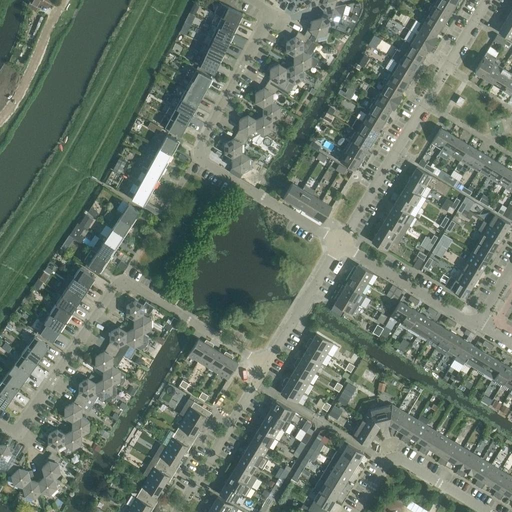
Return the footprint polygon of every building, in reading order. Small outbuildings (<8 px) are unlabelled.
[(30,0),(28,5),(37,9),(40,2),(49,8),(53,0),(30,0)] [(318,0),(318,3),(324,10),(333,7),(335,0),(318,0)] [(451,11),(453,12),(457,5),(448,0),(434,0),(434,1),(432,0),(431,2),(449,13),(451,11)] [(449,18),(447,16),(449,13),(431,2),(429,4),(431,5),(428,10),(430,11),(429,14),(445,24),(449,18)] [(242,14),(219,3),(214,13),(216,13),(238,24),(242,14)] [(328,25),(341,22),(346,4),(333,7),(324,10),(321,18),(328,25)] [(189,12),(186,17),(193,21),(195,15),(189,12)] [(211,23),(233,33),(238,24),(216,13),(211,23)] [(439,30),(441,31),(445,24),(429,14),(427,17),(425,16),(422,21),(420,20),(419,22),(437,33),(439,30)] [(41,16),(33,34),(38,36),(45,18),(41,16)] [(326,34),(328,25),(321,18),(318,19),(313,20),(310,29),(308,29),(304,35),(308,38),(312,32),(317,36),(326,34)] [(438,37),(435,36),(437,33),(419,22),(418,24),(419,25),(416,30),(419,31),(417,34),(434,44),(438,37)] [(499,32),(511,39),(511,26),(505,22),(499,32)] [(206,33),(228,43),(233,33),(211,23),(206,33)] [(338,23),(336,29),(343,31),(345,26),(338,23)] [(292,54),(294,56),(303,51),(306,53),(313,41),(308,38),(304,35),(298,32),(295,37),(287,41),(287,51),(288,51),(292,54)] [(202,43),(224,53),(228,43),(206,33),(202,43)] [(434,44),(417,34),(415,33),(410,40),(408,39),(407,41),(425,52),(427,50),(429,51),(434,44)] [(497,34),(494,40),(503,46),(504,44),(507,40),(497,34)] [(426,57),(424,55),(425,52),(407,41),(406,43),(408,44),(405,49),(407,50),(405,53),(422,64),(426,57)] [(197,52),(219,63),(224,53),(202,43),(197,52)] [(306,53),(303,51),(294,56),(294,64),(303,69),(311,65),(314,67),(318,60),(311,56),(306,53)] [(484,78),(493,62),(496,57),(487,51),(474,72),(484,78)] [(214,73),(219,63),(197,52),(192,62),(198,65),(214,73)] [(422,64),(405,53),(403,52),(398,60),(396,59),(395,61),(414,72),(415,69),(418,70),(422,64)] [(361,60),(358,64),(362,67),(364,68),(367,63),(361,60)] [(414,76),(412,75),(414,72),(395,61),(394,63),(396,64),(393,69),(395,70),(393,73),(410,83),(414,76)] [(493,83),(503,68),(493,62),(484,78),(493,83)] [(270,78),(267,83),(278,89),(280,85),(285,88),(290,80),(286,78),(287,69),(279,64),(271,68),(270,78)] [(302,79),(303,69),(294,64),(287,69),(286,78),(290,80),(294,83),(302,79)] [(211,77),(214,73),(198,65),(196,69),(191,66),(185,76),(206,88),(212,78),(211,77)] [(503,68),(493,83),(503,89),(511,74),(503,68)] [(404,88),(406,90),(410,83),(393,73),(392,76),(389,74),(386,79),(385,78),(383,80),(402,91),(404,88)] [(511,73),(511,74),(503,89),(511,94),(511,73)] [(180,85),(201,97),(206,88),(185,76),(180,85)] [(402,95),(400,94),(402,91),(383,80),(382,82),(384,83),(381,88),(383,89),(381,92),(398,102),(402,95)] [(256,102),(263,106),(272,102),(272,93),(275,93),(278,89),(267,83),(264,88),(256,92),(256,102)] [(175,95),(196,107),(201,97),(180,85),(175,95)] [(392,108),(394,109),(398,102),(381,92),(380,95),(378,94),(375,99),(373,98),(372,100),(390,111),(392,108)] [(170,104),(191,116),(196,107),(175,95),(170,104)] [(460,96),(455,103),(461,106),(465,99),(460,96)] [(391,115),(388,114),(390,111),(372,100),(370,102),(372,103),(369,108),(371,109),(370,112),(386,122),(391,115)] [(263,106),(263,115),(272,120),(280,116),(280,106),(272,102),(263,106)] [(165,113),(186,125),(191,116),(170,104),(165,113)] [(331,122),(334,117),(331,115),(327,112),(324,118),(331,122)] [(380,128),(382,129),(386,122),(370,112),(368,115),(366,113),(363,118),(361,117),(360,119),(378,130),(380,128)] [(159,124),(180,135),(186,125),(165,113),(159,124)] [(240,119),(239,129),(236,134),(247,140),(250,142),(253,138),(262,133),(256,129),(256,120),(248,115),(240,119)] [(263,115),(256,120),(256,129),(262,133),(263,134),(272,129),(272,120),(263,115)] [(379,135),(376,133),(378,130),(360,119),(357,118),(352,128),(358,131),(375,141),(379,135)] [(157,125),(154,131),(159,134),(162,128),(157,125)] [(441,128),(431,143),(441,149),(450,133),(441,128)] [(368,147),(370,148),(375,141),(358,131),(356,134),(354,133),(351,138),(349,137),(348,139),(366,150),(368,147)] [(450,133),(441,149),(450,154),(460,139),(450,133)] [(180,141),(167,134),(162,144),(156,141),(154,145),(159,148),(160,147),(173,154),(180,141)] [(241,144),(244,144),(247,140),(236,134),(233,139),(225,143),(225,153),(233,157),(241,153),(241,144)] [(367,154),(365,153),(366,150),(348,139),(347,141),(349,142),(346,147),(348,148),(346,151),(363,161),(367,154)] [(460,139),(450,154),(460,160),(469,145),(460,139)] [(469,145),(460,160),(469,165),(478,150),(469,145)] [(147,157),(153,160),(166,167),(173,154),(160,147),(159,148),(155,156),(150,154),(147,157)] [(359,168),(363,161),(346,151),(344,150),(338,160),(354,170),(356,167),(359,168)] [(478,150),(469,165),(478,171),(487,156),(478,150)] [(252,159),(241,153),(233,157),(232,167),(229,172),(240,178),(242,174),(252,169),(252,159)] [(487,156),(478,171),(487,177),(497,161),(487,156)] [(120,174),(126,163),(119,159),(113,170),(120,174)] [(141,170),(146,173),(146,172),(159,180),(166,167),(153,160),(148,169),(143,166),(141,170)] [(497,161),(487,177),(497,182),(506,167),(497,161)] [(432,176),(417,167),(411,177),(426,186),(432,176)] [(511,170),(506,167),(497,182),(506,188),(511,177),(511,170)] [(134,183),(139,185),(152,192),(159,180),(146,172),(146,173),(141,182),(136,179),(134,183)] [(426,186),(411,177),(405,186),(421,195),(426,186)] [(454,179),(453,180),(449,178),(447,181),(456,187),(459,181),(454,179)] [(463,186),(464,184),(459,181),(456,187),(466,193),(468,189),(463,186)] [(287,199),(285,201),(292,206),(302,189),(292,183),(284,197),(287,199)] [(129,192),(127,195),(145,205),(152,192),(139,185),(134,194),(129,192)] [(299,210),(301,208),(303,209),(312,195),(314,191),(305,186),(302,189),(292,206),(299,210)] [(421,195),(405,186),(400,195),(415,204),(421,195)] [(306,211),(305,213),(312,217),(322,201),(312,195),(303,209),(306,211)] [(415,204),(400,195),(394,204),(410,213),(415,204)] [(323,221),(332,207),(322,201),(312,217),(319,222),(320,220),(323,221)] [(451,207),(450,206),(447,211),(452,214),(458,205),(454,202),(451,207)] [(122,213),(117,210),(115,213),(133,224),(141,212),(128,204),(122,213)] [(415,217),(410,213),(394,204),(389,213),(410,226),(415,217)] [(162,210),(153,205),(150,210),(157,214),(160,213),(162,210)] [(511,207),(508,205),(504,211),(502,215),(511,221),(511,220),(511,207)] [(88,212),(97,218),(99,214),(98,211),(92,207),(88,212)] [(484,221),(504,233),(510,223),(490,211),(484,221)] [(133,224),(115,213),(107,225),(112,228),(125,236),(133,224)] [(410,226),(389,213),(383,223),(404,235),(410,226)] [(86,215),(80,224),(86,228),(92,219),(86,215)] [(478,230),(483,233),(499,242),(504,233),(484,221),(478,230)] [(378,232),(393,241),(398,245),(404,235),(383,223),(378,232)] [(106,237),(102,234),(99,237),(117,248),(125,236),(112,228),(106,237)] [(73,230),(70,235),(82,242),(85,238),(73,230)] [(372,242),(387,251),(393,241),(378,232),(372,242)] [(499,242),(483,233),(478,242),(493,251),(499,242)] [(117,248),(99,237),(92,249),(109,260),(117,248)] [(493,251),(478,242),(472,251),(488,261),(493,251)] [(64,243),(61,248),(66,251),(69,246),(64,243)] [(109,260),(92,249),(83,261),(87,263),(85,266),(94,272),(96,270),(101,273),(109,260)] [(426,256),(419,251),(416,256),(419,257),(424,260),(426,256)] [(488,261),(472,251),(467,261),(482,270),(488,261)] [(413,266),(418,270),(424,260),(419,257),(413,266)] [(121,261),(118,266),(124,271),(128,265),(121,261)] [(482,270),(467,261),(461,270),(476,279),(482,270)] [(373,273),(358,264),(356,267),(354,266),(350,273),(367,283),(373,273)] [(47,266),(45,270),(50,274),(53,270),(47,266)] [(95,277),(80,267),(74,277),(89,286),(95,277)] [(456,279),(471,288),(476,279),(461,270),(456,279)] [(346,280),(348,281),(346,284),(361,292),(367,283),(350,273),(346,280)] [(445,286),(465,298),(471,288),(456,279),(451,276),(445,286)] [(89,286),(74,277),(68,286),(83,295),(89,286)] [(345,287),(342,285),(338,292),(355,302),(361,292),(346,284),(345,287)] [(403,291),(393,285),(387,295),(391,297),(397,301),(403,291)] [(83,295),(68,286),(62,295),(77,304),(83,295)] [(334,304),(349,312),(355,302),(338,292),(334,299),(336,300),(334,304)] [(77,304),(62,295),(56,304),(71,313),(77,304)] [(143,305),(135,300),(127,305),(127,314),(132,318),(135,319),(143,314),(148,317),(154,307),(146,301),(143,305)] [(396,323),(397,320),(400,322),(410,307),(400,301),(389,319),(396,323)] [(71,313),(56,304),(50,313),(65,322),(71,313)] [(400,322),(399,325),(408,330),(419,312),(410,307),(400,322)] [(65,322),(50,313),(44,309),(38,318),(44,322),(59,331),(65,322)] [(419,312),(408,330),(417,336),(428,318),(419,312)] [(143,333),(151,328),(151,319),(148,317),(143,314),(135,319),(134,328),(143,333)] [(174,317),(170,324),(174,326),(173,327),(177,329),(180,329),(178,323),(180,320),(174,317)] [(38,318),(32,327),(53,341),(59,331),(44,322),(38,318)] [(428,318),(417,336),(427,342),(437,323),(428,318)] [(167,322),(164,327),(170,331),(171,330),(173,327),(174,326),(170,324),(167,322)] [(437,323),(427,342),(436,347),(447,329),(437,323)] [(385,326),(380,334),(387,338),(391,330),(385,326)] [(127,332),(119,327),(111,332),(110,341),(107,346),(124,356),(131,344),(126,342),(127,332)] [(131,344),(139,349),(145,346),(147,342),(148,336),(143,333),(134,328),(127,332),(126,342),(131,344)] [(447,329),(436,347),(445,353),(456,335),(447,329)] [(313,339),(310,338),(308,342),(327,353),(333,343),(316,333),(313,339)] [(451,356),(453,354),(456,356),(465,340),(456,335),(445,353),(451,356)] [(49,346),(34,336),(28,345),(42,355),(49,346)] [(158,336),(155,340),(162,345),(165,340),(158,336)] [(198,338),(188,355),(198,361),(210,342),(206,340),(204,342),(198,338)] [(459,358),(458,360),(464,364),(475,346),(465,340),(456,356),(459,358)] [(212,347),(214,345),(210,342),(198,361),(208,367),(218,350),(212,347)] [(306,346),(308,347),(304,353),(321,363),(327,353),(308,342),(306,346)] [(2,348),(8,353),(12,347),(5,343),(2,348)] [(21,354),(36,364),(42,355),(28,345),(21,354)] [(104,351),(96,356),(96,365),(104,370),(112,365),(117,368),(124,356),(107,346),(104,351)] [(470,368),(471,365),(475,367),(484,352),(475,346),(464,364),(470,368)] [(225,352),(224,354),(218,350),(208,367),(218,373),(229,354),(225,352)] [(478,369),(476,372),(482,375),(493,357),(484,352),(475,367),(478,369)] [(301,359),(299,357),(296,361),(315,373),(321,363),(304,353),(301,359)] [(15,362),(29,373),(36,364),(21,354),(15,362)] [(228,379),(238,362),(232,359),(233,357),(229,354),(218,373),(228,379)] [(138,357),(135,362),(140,365),(143,360),(138,357)] [(488,379),(490,376),(493,378),(502,363),(493,357),(482,375),(488,379)] [(294,366),(296,367),(293,373),(309,383),(315,373),(296,361),(294,366)] [(9,371),(23,382),(29,373),(15,362),(9,371)] [(496,380),(495,383),(501,386),(511,368),(502,363),(493,378),(496,380)] [(125,380),(125,373),(117,368),(112,365),(104,370),(103,379),(112,384),(117,387),(123,384),(125,380)] [(507,390),(508,387),(511,389),(511,388),(511,368),(501,386),(507,390)] [(2,380),(17,390),(23,382),(9,371),(2,380)] [(289,378),(287,377),(284,381),(303,392),(309,383),(293,373),(289,378)] [(91,374),(89,379),(96,383),(101,380),(91,374)] [(96,390),(96,383),(89,379),(88,378),(80,383),(79,392),(76,397),(87,404),(92,407),(99,395),(96,393),(96,390)] [(117,387),(112,384),(103,379),(101,380),(96,383),(96,390),(96,393),(103,397),(109,400),(115,397),(117,394),(117,387)] [(0,382),(0,391),(10,399),(17,390),(2,380),(0,382)] [(284,386),(281,392),(297,403),(303,392),(284,381),(282,385),(284,386)] [(379,382),(377,390),(384,391),(386,383),(379,382)] [(356,388),(347,383),(342,392),(351,397),(356,388)] [(130,388),(127,393),(132,396),(135,391),(130,388)] [(0,405),(4,408),(10,399),(0,391),(0,405)] [(336,401),(345,406),(351,397),(342,392),(336,401)] [(477,392),(474,397),(479,400),(482,395),(477,392)] [(87,404),(76,397),(73,402),(65,407),(65,416),(73,421),(81,416),(82,407),(89,412),(92,407),(87,404)] [(285,419),(291,410),(276,400),(270,410),(285,419)] [(206,421),(212,412),(194,401),(185,417),(200,426),(202,421),(206,421)] [(492,407),(499,411),(502,405),(495,401),(492,407)] [(389,424),(398,408),(392,404),(380,407),(384,425),(389,424)] [(343,411),(334,406),(331,410),(340,416),(343,411)] [(501,411),(507,415),(510,409),(504,406),(501,411)] [(384,425),(380,407),(368,410),(364,417),(379,426),(384,425)] [(399,430),(408,414),(398,408),(389,424),(399,430)] [(290,422),(285,419),(270,410),(264,419),(280,429),(284,431),(290,422)] [(328,415),(337,420),(340,416),(331,410),(328,415)] [(404,433),(400,439),(404,441),(417,420),(408,414),(399,430),(404,433)] [(89,421),(81,416),(73,421),(73,430),(81,435),(89,430),(89,421)] [(198,434),(197,430),(200,426),(185,417),(176,432),(193,442),(198,434)] [(368,445),(379,426),(364,417),(352,436),(368,445)] [(280,429),(264,419),(259,428),(274,438),(280,429)] [(307,420),(301,429),(303,430),(306,432),(309,428),(312,423),(307,420)] [(408,444),(411,437),(417,441),(426,425),(417,420),(404,441),(408,444)] [(423,444),(419,450),(423,453),(436,431),(426,425),(417,441),(423,444)] [(274,438),(259,428),(253,438),(269,447),(274,438)] [(57,448),(65,444),(65,434),(57,429),(49,434),(49,443),(45,448),(51,452),(56,455),(58,451),(57,448)] [(81,444),(81,435),(73,430),(65,434),(65,444),(73,448),(81,444)] [(426,455),(430,449),(435,452),(445,436),(436,431),(423,453),(426,455)] [(184,451),(188,451),(193,442),(176,432),(166,447),(181,456),(184,451)] [(301,442),(305,444),(311,435),(306,432),(301,442)] [(441,455),(437,461),(441,464),(454,442),(445,436),(435,452),(441,455)] [(269,447),(253,438),(248,447),(263,456),(269,447)] [(321,441),(316,438),(310,447),(315,450),(318,445),(321,441)] [(305,444),(301,442),(295,451),(300,454),(305,444)] [(445,466),(448,460),(454,463),(463,448),(454,442),(441,464),(445,466)] [(95,443),(92,448),(98,452),(101,447),(95,443)] [(0,444),(0,467),(7,470),(10,466),(13,462),(16,456),(11,453),(7,445),(0,444)] [(361,458),(360,458),(363,453),(348,444),(342,454),(357,463),(358,463),(361,458)] [(180,464),(179,460),(181,456),(166,447),(157,462),(175,472),(180,464)] [(268,459),(263,456),(248,447),(242,456),(257,466),(262,469),(268,459)] [(315,450),(310,447),(305,456),(309,459),(315,450)] [(460,467),(456,473),(459,475),(473,453),(463,448),(454,463),(460,467)] [(356,468),(355,467),(357,463),(342,454),(337,450),(331,460),(352,472),(353,473),(356,468)] [(61,458),(56,455),(51,452),(47,459),(49,460),(43,467),(45,476),(54,478),(61,472),(59,463),(61,458)] [(463,477),(467,471),(473,474),(482,459),(473,453),(459,475),(463,477)] [(257,466),(242,456),(236,465),(252,475),(257,466)] [(309,459),(305,456),(299,466),(304,468),(309,459)] [(478,478),(475,484),(478,486),(491,465),(482,459),(473,474),(478,478)] [(350,477),(349,476),(352,472),(331,460),(325,469),(346,481),(347,482),(350,477)] [(14,484),(23,486),(30,479),(28,471),(19,468),(20,466),(13,462),(10,466),(7,470),(6,472),(12,475),(14,484)] [(166,482),(170,481),(175,472),(157,462),(148,477),(163,486),(166,482)] [(257,478),(252,475),(236,465),(231,475),(251,487),(257,478)] [(482,488),(486,482),(491,486),(501,470),(491,465),(478,486),(482,488)] [(304,468),(299,466),(294,475),(298,478),(304,468)] [(289,472),(284,469),(278,478),(283,481),(289,472)] [(345,486),(344,485),(346,481),(325,469),(320,478),(325,481),(340,490),(342,491),(345,486)] [(497,489),(493,495),(497,497),(510,476),(501,470),(491,486),(497,489)] [(251,487),(231,475),(225,484),(241,493),(246,496),(251,487)] [(56,487),(54,478),(45,476),(39,482),(41,492),(50,494),(56,487)] [(500,500),(504,493),(510,497),(511,492),(511,477),(510,476),(497,497),(500,500)] [(162,494),(161,490),(163,486),(148,477),(139,492),(157,502),(162,494)] [(340,490),(325,481),(320,478),(314,487),(319,490),(335,500),(336,500),(339,495),(338,495),(340,490)] [(34,498),(41,492),(39,482),(30,479),(23,486),(25,495),(34,498)] [(219,494),(235,503),(241,493),(225,484),(219,494)] [(333,505),(332,504),(335,500),(319,490),(314,500),(327,508),(329,510),(329,509),(330,510),(333,505)] [(147,511),(148,511),(151,511),(157,502),(139,492),(130,507),(138,511),(147,511)] [(236,511),(238,509),(218,496),(212,506),(221,511),(236,511)] [(314,500),(308,509),(326,511),(327,508),(314,500)] [(426,511),(428,511),(411,500),(406,507),(414,511),(426,511)]
